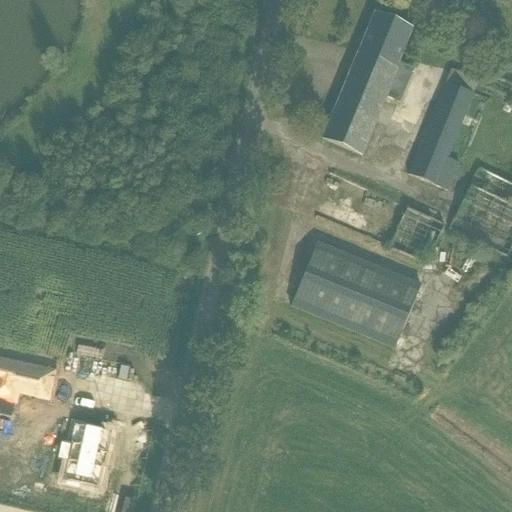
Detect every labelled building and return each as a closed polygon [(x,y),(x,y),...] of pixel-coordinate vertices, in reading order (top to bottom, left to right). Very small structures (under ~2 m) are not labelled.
[(321,140),(340,148),(360,157),(385,98),(398,103),(411,71),(396,64),(410,30),(374,15),(321,140)] [(445,86),(407,175),(434,186),(448,192),(460,164),(446,158),(472,95),(477,82),(451,71),(445,86)] [(511,248),(511,169),(483,155),(476,170),(447,232),(506,260),(511,248)] [(386,249),(426,265),(441,228),(401,212),(386,249)] [(290,307),(309,315),(308,316),(394,352),(421,285),(336,250),(335,252),(316,245),(290,307)] [(0,361),(0,416),(10,418),(13,405),(14,406),(17,395),(25,396),(31,369),(0,361)] [(66,451),(61,469),(72,471),(69,485),(71,486),(69,491),(86,495),(87,490),(104,494),(108,476),(110,477),(113,462),(111,462),(116,442),(79,434),(75,453),(66,451)]
